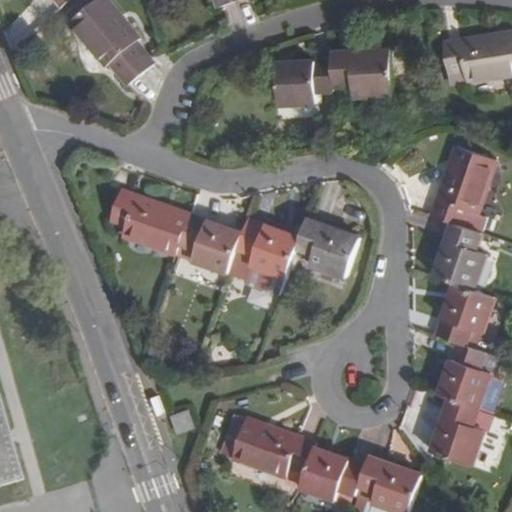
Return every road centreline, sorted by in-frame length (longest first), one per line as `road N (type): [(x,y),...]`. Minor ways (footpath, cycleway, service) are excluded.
road 1 (tertiary): [(16,134),(164,511)]
road 2 (residential): [(142,160),(167,87),(192,58),(345,9),(425,0)]
road 3 (residential): [(391,270),(398,395),(386,413),(363,420),(323,399),(327,357),(380,300)]
road 4 (residential): [(142,160),(215,185),(336,165),(357,170),(388,203),(391,270)]
road 5 (residential): [(16,134),(55,130),(142,160)]
